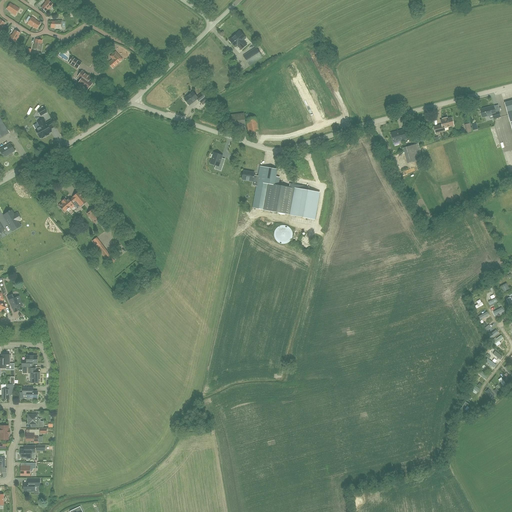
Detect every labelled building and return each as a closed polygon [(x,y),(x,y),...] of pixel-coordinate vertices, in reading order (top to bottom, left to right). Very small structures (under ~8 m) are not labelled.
[(41,8),(45,12),(48,9),(49,10),(53,5),(47,0),(46,0),(44,2),(45,3),(41,8)] [(12,13),(15,15),(19,9),(14,5),(13,6),(10,4),(7,9),(12,12),(12,13)] [(35,20),(35,19),(32,17),(27,23),(33,27),(33,26),(37,28),(40,24),(35,20)] [(55,28),(61,28),(62,20),(58,20),(58,21),(51,21),(51,27),(55,27),(55,28)] [(12,35),(11,35),(9,38),(16,42),(19,37),(18,36),(20,33),(15,30),(12,35)] [(241,50),(247,45),(243,40),(246,38),(239,31),(236,34),(237,34),(229,41),(235,47),(237,45),(241,50)] [(42,41),(36,39),(34,46),(33,46),(33,49),(40,51),(42,45),(41,44),(42,41)] [(256,48),(243,56),(250,66),(262,58),(256,48)] [(97,58),(101,61),(106,54),(102,51),(97,58)] [(119,62),(122,59),(116,52),(110,56),(113,59),(108,63),(113,69),(120,62),(119,62)] [(73,57),(69,63),(77,69),(81,63),(73,57)] [(76,87),(78,89),(83,92),(86,88),(88,89),(92,83),(88,81),(91,78),(82,71),(78,76),(81,79),(79,83),(76,87)] [(199,101),(200,101),(203,105),(208,100),(202,93),(197,97),(192,92),(184,99),(189,105),(197,99),(199,101)] [(313,99),(307,101),(308,104),(309,107),(310,110),(321,107),(321,106),(328,104),(326,96),(321,97),(321,98),(314,100),(314,99),(313,99)] [(344,109),(348,108),(342,96),(339,98),(344,109)] [(494,119),(500,117),(499,112),(498,108),(494,109),(493,106),(480,109),(482,117),(493,114),(494,119)] [(43,107),(37,111),(40,116),(46,112),(43,107)] [(229,126),(236,125),(244,124),(243,113),(227,115),(229,126)] [(248,133),(258,131),(256,117),(246,119),(248,133)] [(0,138),(9,133),(0,118),(0,138)] [(453,126),(451,118),(447,119),(447,118),(443,119),(443,120),(440,121),(442,125),(434,127),(435,133),(445,131),(444,128),(453,126)] [(46,136),(46,135),(48,134),(48,133),(51,132),(50,129),(55,127),(51,120),(46,123),(44,119),(37,123),(40,127),(35,130),(37,133),(37,134),(38,134),(40,138),(41,137),(42,138),(45,136),(45,137),(46,136)] [(388,134),(386,134),(388,143),(392,142),(395,141),(396,142),(401,141),(401,144),(402,144),(406,143),(405,140),(405,137),(406,137),(404,130),(399,132),(398,131),(393,132),(393,131),(388,133),(388,134)] [(0,149),(0,150),(0,151),(4,157),(15,151),(10,144),(0,149)] [(419,144),(404,147),(407,163),(417,162),(416,157),(421,156),(419,144)] [(222,155),(214,153),(210,164),(215,165),(214,169),(221,171),(223,164),(219,162),(222,155)] [(319,193),(295,188),(274,185),(277,169),(260,166),(258,176),(254,175),(254,173),(243,171),(242,179),(257,182),(253,208),(263,210),(314,219),(319,193)] [(76,201),(81,207),(87,201),(79,191),(72,197),(73,198),(70,200),(68,198),(66,201),(64,199),(61,201),(62,202),(58,205),(59,206),(58,206),(60,208),(61,208),(64,212),(69,208),(71,209),(75,206),(73,204),(76,201)] [(101,218),(93,208),(87,213),(93,220),(95,223),(101,218)] [(17,228),(21,226),(18,221),(20,219),(17,214),(14,215),(12,211),(10,211),(8,211),(9,212),(5,215),(3,215),(6,220),(12,231),(17,228)] [(293,236),(293,235),(293,234),(293,233),(292,233),(292,232),(292,231),(291,230),(291,229),(290,228),(289,228),(289,227),(288,227),(287,226),(286,226),(285,226),(284,226),(283,226),(282,226),(281,226),(280,226),(279,226),(278,227),(277,228),(276,228),(276,229),(275,230),(275,231),(274,232),(274,233),(274,234),(274,235),(274,236),(274,237),(274,238),(275,239),(275,240),(275,241),(276,241),(276,242),(277,242),(278,243),(279,244),(280,244),(281,244),(282,244),(282,245),(283,245),(284,245),(285,244),(286,244),(287,244),(288,243),(289,243),(289,242),(290,242),(291,241),(292,240),(292,239),(292,238),(293,237),(293,236)] [(107,260),(111,257),(96,238),(92,241),(107,260)] [(506,284),(500,287),(503,294),(510,290),(506,284)] [(12,295),(7,297),(12,308),(17,307),(17,308),(20,307),(22,305),(19,296),(15,298),(14,297),(12,295)] [(496,344),(503,353),(506,351),(500,344),(502,343),(500,340),(496,344)] [(0,368),(6,368),(9,368),(9,355),(2,355),(2,358),(0,357),(0,368)] [(26,361),(22,361),(22,366),(32,366),(32,363),(37,363),(37,356),(26,356),(26,361)] [(483,364),(489,372),(492,369),(486,362),(483,364)] [(39,379),(39,373),(35,373),(35,368),(29,368),(29,373),(31,373),(31,383),(38,383),(38,379),(39,379)] [(482,371),(479,374),(487,379),(489,376),(482,371)] [(469,387),(478,394),(481,390),(473,383),(469,387)] [(498,388),(494,390),(493,387),(495,386),(494,383),(488,385),(490,389),(488,390),(491,399),(500,396),(498,388)] [(9,399),(9,395),(13,395),(13,385),(6,385),(1,385),(1,390),(2,390),(2,399),(9,399)] [(33,391),(33,388),(22,388),(22,394),(23,394),(23,398),(26,398),(27,399),(33,399),(34,398),(37,398),(37,395),(38,395),(38,393),(37,392),(37,391),(33,391)] [(38,418),(38,415),(28,415),(28,425),(31,425),(31,427),(43,427),(43,421),(40,421),(40,420),(40,419),(39,419),(38,418)] [(10,431),(8,431),(8,426),(0,426),(0,440),(8,440),(8,434),(10,434),(10,431)] [(39,437),(39,430),(30,430),(30,433),(30,434),(26,434),(26,441),(34,441),(34,443),(38,443),(38,437),(39,437)] [(24,446),(24,450),(21,450),(21,457),(26,457),(26,458),(31,458),(31,452),(35,452),(35,446),(24,446)] [(21,466),(21,468),(21,475),(30,475),(30,472),(31,472),(32,471),(32,470),(33,470),(33,469),(36,469),(36,463),(26,463),(26,466),(21,466)] [(27,492),(34,492),(34,486),(40,486),(40,479),(28,479),(28,483),(23,483),(23,488),(24,488),(24,491),(27,491),(27,492)]
